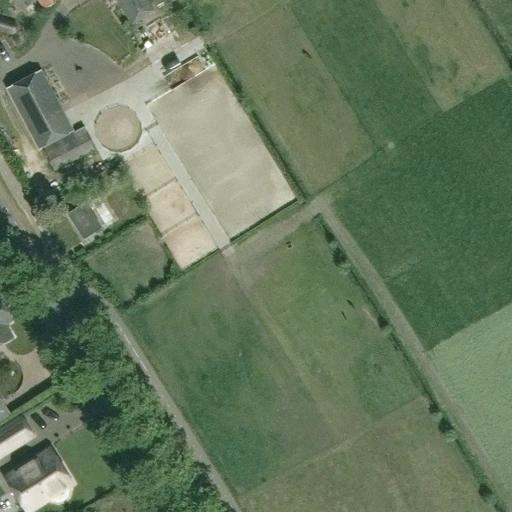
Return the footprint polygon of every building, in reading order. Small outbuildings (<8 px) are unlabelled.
[(37,0),(44,11),(60,0),(37,0)] [(92,0),(72,10),(82,30),(109,17),(100,0),(92,0)] [(115,0),(131,27),(155,13),(148,0),(115,0)] [(6,36),(10,47),(25,42),(21,30),(6,36)] [(0,56),(10,52),(2,34),(0,34),(0,56)] [(109,38),(48,74),(59,93),(120,57),(109,38)] [(71,129),(40,72),(6,91),(37,148),(71,129)] [(55,170),(105,144),(93,121),(43,147),(55,170)] [(84,238),(100,228),(85,204),(69,214),(84,238)] [(5,325),(13,320),(0,299),(0,344),(12,337),(5,325)] [(0,455),(32,435),(20,417),(0,429),(0,455)] [(66,485),(70,482),(51,451),(6,479),(25,511),(47,497),(51,501),(57,502),(63,500),(67,496),(68,490),(66,485)]
